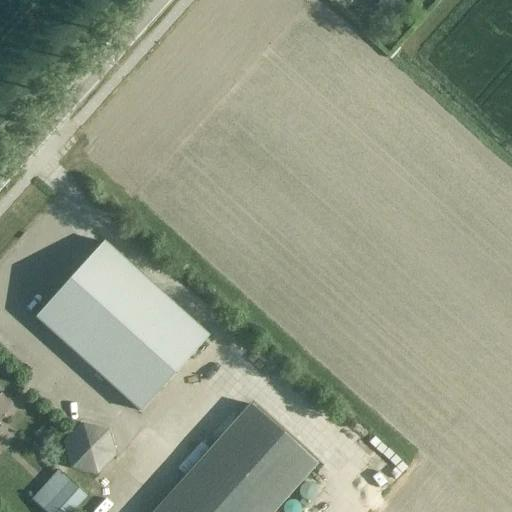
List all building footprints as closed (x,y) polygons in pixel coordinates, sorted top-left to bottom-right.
[(104,242),(36,317),(141,412),(208,336),(104,242)] [(0,395),(0,415),(10,404),(0,395)] [(273,511),(318,462),(252,404),(156,511),(273,511)] [(97,475),(100,471),(105,476),(116,465),(111,460),(115,456),(107,430),(83,424),(64,443),(72,469),(97,475)] [(32,501),(44,511),(71,511),(87,495),(59,470),(32,501)]
